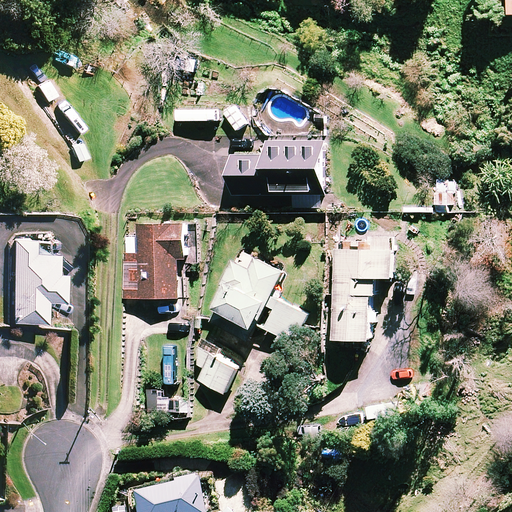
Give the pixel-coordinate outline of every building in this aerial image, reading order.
[(54,55),(34,45),(27,59),(47,69),(54,55)] [(250,124),(239,108),(228,115),(239,131),(250,124)] [(279,197),(279,194),(316,195),(316,199),(328,199),(330,143),(270,142),(270,157),(235,156),(234,196),(279,197)] [(455,183),(438,181),(435,213),(452,214),(455,183)] [(191,262),(192,227),(141,226),(141,239),(126,239),(125,299),(182,301),(183,261),(191,262)] [(33,239),(13,239),(13,322),(46,322),(46,301),(63,301),(63,273),(56,273),(56,253),(33,253),(33,239)] [(336,342),(374,343),(375,300),(378,300),(379,280),(397,281),(398,240),(377,239),(377,244),(339,243),(336,342)] [(286,275),(241,253),(225,287),(230,290),(214,324),(252,343),(260,327),(282,337),(279,343),(294,350),(311,316),(275,298),(286,275)] [(241,370),(205,351),(198,365),(207,370),(201,381),(228,396),(241,370)] [(162,391),(148,391),(147,412),(161,413),(162,391)] [(137,495),(140,511),(220,511),(214,479),(176,480),(177,487),(137,495)]
